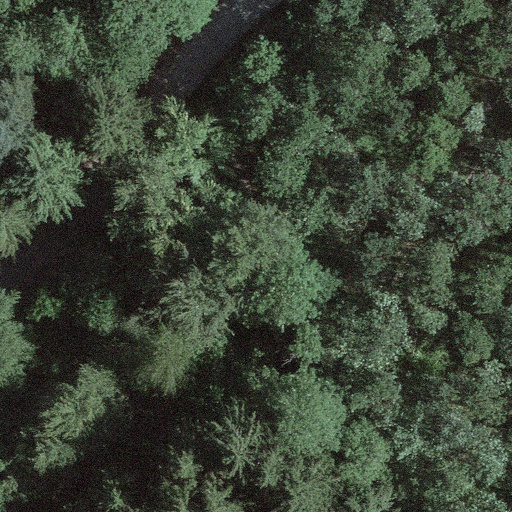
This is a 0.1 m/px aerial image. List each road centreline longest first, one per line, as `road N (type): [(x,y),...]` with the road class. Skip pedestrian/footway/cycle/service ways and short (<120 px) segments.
road 1 (track): [(0,284),(20,275),(113,182),(160,111)]
road 2 (track): [(160,111),(262,0)]
